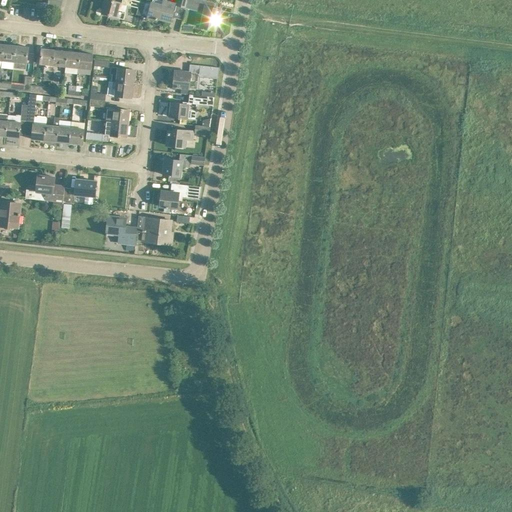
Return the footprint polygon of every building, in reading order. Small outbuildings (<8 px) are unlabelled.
[(138,8),(140,1),(134,0),(122,0),(121,4),(119,3),(120,2),(110,0),(104,0),(101,13),(116,17),(118,10),(125,12),(127,5),(138,8)] [(146,3),(142,15),(148,17),(148,18),(157,20),(157,18),(170,21),(172,12),(174,4),(164,1),(159,0),(152,0),(151,4),(146,3)] [(187,0),(187,2),(205,7),(200,26),(204,27),(204,29),(209,30),(209,29),(215,30),(220,10),(214,8),(216,3),(204,0),(187,0)] [(3,44),(1,61),(14,62),(16,46),(3,44)] [(16,46),(14,62),(26,63),(28,47),(16,46)] [(53,65),(54,50),(42,48),(40,64),(44,64),(43,74),(52,75),(53,65)] [(65,67),(67,51),(54,50),(53,65),(65,67)] [(80,52),(67,51),(65,67),(78,68),(80,52)] [(80,52),(78,68),(91,69),(92,54),(80,52)] [(95,59),(94,66),(109,68),(109,61),(95,59)] [(175,71),(173,87),(189,89),(198,90),(199,77),(217,79),(219,68),(201,65),(200,74),(175,71)] [(115,76),(114,83),(119,84),(134,86),(136,72),(113,69),(112,76),(115,76)] [(12,84),(11,89),(30,91),(31,86),(32,77),(25,76),(24,85),(12,84)] [(68,95),(75,95),(75,91),(76,83),(69,82),(68,95)] [(111,83),(110,91),(110,97),(133,100),(134,86),(119,84),(114,83),(111,83)] [(106,94),(97,93),(98,86),(92,86),(91,93),(91,92),(90,99),(105,101),(106,94)] [(0,90),(0,99),(2,100),(3,96),(10,97),(11,92),(0,90)] [(36,101),(36,95),(30,94),(29,105),(27,121),(34,122),(34,116),(36,101)] [(214,97),(201,96),(201,104),(213,106),(214,97)] [(90,99),(89,106),(104,108),(105,101),(90,99)] [(181,118),(186,118),(196,120),(198,104),(185,102),(185,104),(171,102),(169,117),(181,118)] [(19,138),(21,120),(27,121),(29,105),(22,105),(21,115),(16,114),(16,116),(8,115),(8,121),(6,136),(19,138)] [(108,108),(106,121),(128,123),(129,110),(108,108)] [(0,135),(6,136),(8,121),(8,115),(0,114),(0,135)] [(46,125),(44,140),(57,142),(59,120),(59,117),(54,117),(53,126),(46,125)] [(59,120),(57,142),(69,143),(72,121),(59,120)] [(72,121),(69,143),(82,144),(84,129),(85,123),(72,121)] [(128,123),(106,121),(105,134),(126,137),(128,123)] [(33,124),(31,139),(44,140),(46,125),(33,124)] [(210,127),(202,126),(196,125),(195,132),(209,134),(210,127)] [(87,132),(86,139),(102,141),(103,134),(91,132),(91,128),(87,128),(87,132)] [(176,132),(168,131),(166,145),(184,147),(185,139),(192,139),(193,131),(176,129),(176,132)] [(165,158),(163,175),(169,175),(168,181),(180,182),(181,167),(189,168),(189,163),(204,165),(205,157),(180,154),(179,160),(165,158)] [(35,178),(34,183),(35,184),(37,184),(36,185),(36,191),(35,199),(53,201),(54,188),(53,188),(55,177),(38,175),(37,177),(36,177),(35,178)] [(65,187),(63,202),(71,203),(74,204),(75,194),(77,195),(95,197),(96,181),(76,179),(75,188),(65,187)] [(0,194),(8,196),(9,185),(0,184),(0,194)] [(160,201),(160,206),(163,207),(163,211),(169,212),(170,207),(177,208),(178,200),(182,201),(182,198),(198,200),(199,194),(200,186),(175,184),(174,192),(161,191),(161,194),(159,195),(159,199),(160,201)] [(53,201),(52,207),(62,209),(63,202),(65,187),(65,186),(57,185),(57,189),(54,188),(53,201)] [(18,228),(20,203),(1,202),(0,208),(0,222),(5,223),(4,226),(18,228)] [(190,217),(177,215),(176,222),(189,223),(190,217)] [(126,218),(108,216),(106,236),(118,237),(118,243),(135,244),(137,228),(125,226),(126,218)] [(144,217),(142,232),(149,233),(148,242),(171,245),(172,236),(170,236),(171,220),(144,217)]
